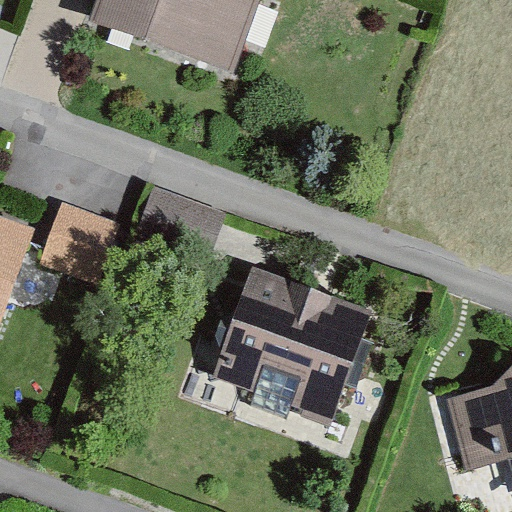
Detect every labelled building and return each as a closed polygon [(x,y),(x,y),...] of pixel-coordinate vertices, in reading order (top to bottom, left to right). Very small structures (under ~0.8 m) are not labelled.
[(111,0),(98,32),(226,83),(259,0),(111,0)] [(223,231),(159,208),(148,237),(212,261),(223,231)] [(123,242),(70,223),(51,275),(104,294),(123,242)] [(0,336),(29,247),(0,237),(0,336)] [(370,329),(263,289),(228,382),(336,422),(370,329)] [(511,400),(500,412),(458,418),(477,485),(511,477),(511,400)]
